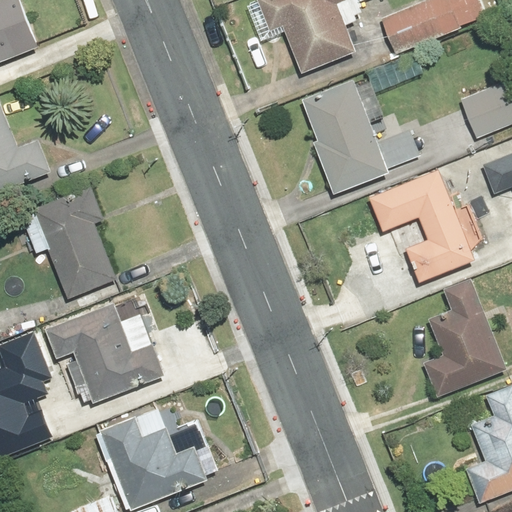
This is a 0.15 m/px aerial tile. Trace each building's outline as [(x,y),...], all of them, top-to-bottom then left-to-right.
[(32,0),(0,0),(0,54),(47,35),(32,0)] [(265,0),(278,31),(289,27),(306,70),(364,47),(346,3),(353,0),(265,0)] [(487,0),(421,0),(389,13),(403,46),(492,11),(487,0)] [(361,72),(306,94),(345,189),(399,167),(361,72)] [(511,72),(463,93),(479,133),(511,119),(511,72)] [(8,88),(0,91),(0,194),(65,168),(50,128),(28,137),(8,88)] [(511,147),(485,159),(497,189),(511,182),(511,147)] [(447,162),(374,191),(389,229),(424,215),(432,234),(410,242),(424,276),(484,252),(447,162)] [(100,184),(34,210),(69,294),(124,272),(103,220),(113,216),(100,184)] [(425,358),(441,397),(511,368),(511,342),(484,273),(452,286),(459,303),(431,314),(445,350),(425,358)] [(123,292),(50,321),(65,358),(73,355),(92,402),(173,369),(149,311),(133,317),(123,292)] [(0,364),(0,450),(55,428),(45,404),(34,408),(29,396),(52,387),(47,373),(57,369),(41,328),(7,342),(14,359),(0,364)] [(469,463),(484,501),(511,489),(511,381),(492,390),(499,408),(477,417),(492,454),(469,463)] [(145,408),(106,424),(139,505),(217,473),(205,442),(187,449),(173,416),(151,425),(145,408)] [(75,504),(77,511),(126,511),(117,487),(75,504)]
